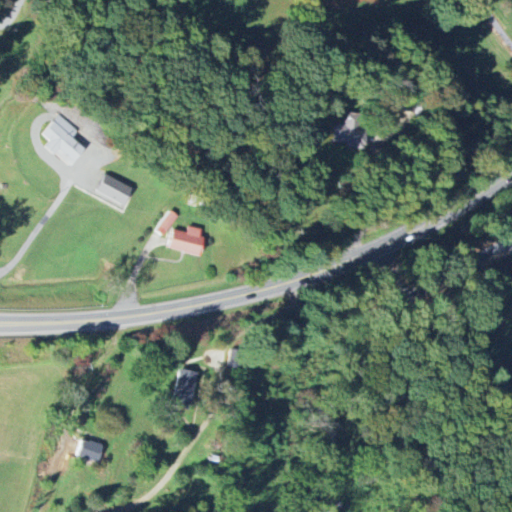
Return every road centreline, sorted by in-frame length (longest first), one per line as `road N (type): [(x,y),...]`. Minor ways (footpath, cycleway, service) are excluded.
road 1 (primary): [(0,328),(120,322),(314,273),(511,176)]
road 2 (residential): [(40,511),(120,322)]
